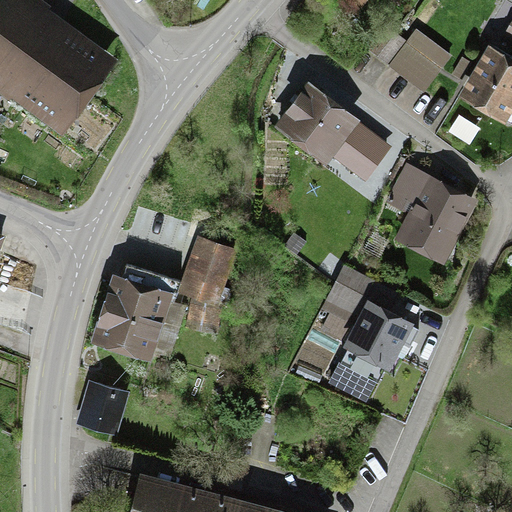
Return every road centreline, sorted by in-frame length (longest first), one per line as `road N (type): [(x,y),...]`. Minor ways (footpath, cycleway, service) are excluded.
road 1 (residential): [(502,193),(366,511)]
road 2 (residential): [(246,13),(312,71),(502,193)]
road 3 (residential): [(87,243),(47,389),(45,511)]
road 4 (residential): [(174,80),(87,243)]
